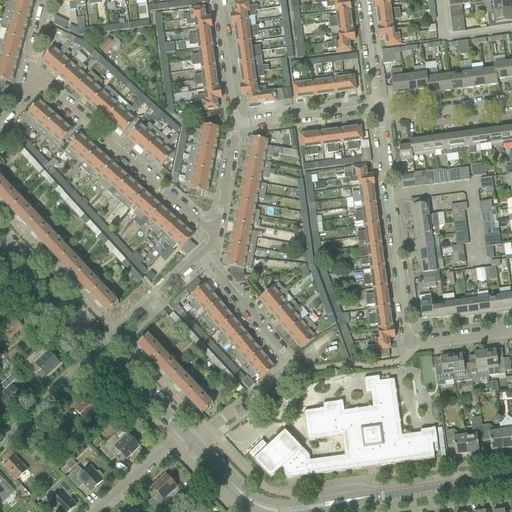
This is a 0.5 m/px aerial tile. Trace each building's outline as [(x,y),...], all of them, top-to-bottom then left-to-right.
[(7,0),(7,3),(30,9),(32,0),(7,0)] [(62,0),(63,3),(68,3),(69,11),(75,10),(75,7),(73,0),(62,0)] [(348,0),(343,1),(326,3),(326,8),(334,7),(335,12),(351,10),(349,0),(348,0)] [(500,0),(486,2),(485,2),(486,13),(487,13),(510,10),(508,0),(500,0)] [(243,2),(233,4),(234,13),(234,14),(255,11),(257,11),(256,5),(248,7),(248,2),(243,2)] [(7,3),(6,7),(13,9),(11,15),(27,19),(30,9),(7,3)] [(376,8),(377,17),(399,14),(399,9),(391,10),(390,5),(375,7),(375,8),(376,8)] [(449,7),(450,18),(462,17),(461,5),(449,7)] [(182,16),(183,21),(186,21),(186,20),(205,18),(205,17),(204,7),(194,8),(189,9),(190,15),(182,16)] [(328,18),(328,23),(351,20),(350,11),(351,11),(351,10),(335,12),(336,17),(328,18)] [(511,24),(510,10),(487,13),(489,28),(488,28),(511,24)] [(234,13),(230,14),(231,25),(234,24),(248,23),(247,18),(255,17),(255,11),(234,14),(234,13)] [(377,17),(378,27),(393,25),(392,21),(400,20),(399,14),(377,17)] [(3,19),(1,24),(25,30),(27,19),(11,15),(10,21),(3,19)] [(205,18),(186,20),(186,21),(186,26),(194,24),(195,29),(209,27),(209,28),(211,28),(211,27),(210,17),(210,16),(205,17),(205,18)] [(55,17),(53,24),(64,29),(67,23),(55,17)] [(462,17),(450,18),(451,26),(463,25),(462,17)] [(282,22),(278,22),(279,29),(283,28),(289,27),(288,20),(282,20),(282,22)] [(337,28),(338,32),(352,30),(351,20),(328,23),(329,29),(337,28)] [(248,23),(234,24),(235,35),(257,32),(256,26),(248,27),(248,23)] [(1,24),(0,28),(0,34),(6,36),(22,40),(25,30),(1,24)] [(84,25),(77,26),(77,29),(78,36),(85,35),(85,29),(84,25)] [(378,27),(377,27),(379,37),(379,38),(384,38),(384,37),(402,34),(402,30),(402,29),(393,30),(393,25),(378,27)] [(70,26),(67,31),(77,36),(78,36),(77,29),(70,26)] [(188,36),(188,40),(211,37),(209,28),(209,27),(195,29),(196,35),(188,36)] [(331,39),(331,43),(355,40),(353,31),(352,31),(352,30),(338,32),(338,38),(331,39)] [(235,35),(236,45),(250,43),(250,38),(258,37),(257,32),(235,35)] [(402,34),(384,37),(384,38),(385,39),(386,48),(400,46),(399,41),(408,39),(407,34),(402,34)] [(68,35),(65,40),(66,40),(73,43),(75,38),(68,35)] [(0,40),(0,45),(19,51),(22,40),(6,36),(4,42),(0,40)] [(197,45),(198,49),(212,48),(211,37),(188,40),(189,46),(197,45)] [(73,43),(72,43),(73,44),(79,46),(83,42),(75,38),(73,43)] [(103,47),(100,50),(105,54),(114,45),(110,40),(108,38),(102,45),(103,47)] [(355,40),(331,43),(331,44),(326,44),(327,50),(335,49),(336,54),(350,52),(349,42),(355,41),(355,40)] [(456,43),(457,47),(458,56),(469,54),(467,41),(456,43)] [(53,48),(41,61),(50,68),(66,51),(70,47),(69,46),(66,43),(58,53),(53,48)] [(236,45),(238,55),(260,52),(259,46),(251,47),(250,43),(236,45)] [(0,45),(0,50),(1,51),(0,56),(16,61),(19,51),(0,45)] [(88,46),(84,50),(90,56),(94,51),(88,46)] [(190,56),(191,61),(213,58),(212,48),(198,49),(199,55),(190,56)] [(381,51),(382,65),(395,63),(393,54),(400,53),(399,48),(393,49),(381,51)] [(50,68),(58,76),(69,63),(65,59),(69,54),(66,51),(50,68)] [(94,51),(90,56),(96,61),(100,57),(94,51)] [(238,55),(239,65),(261,62),(260,52),(238,55)] [(117,55),(111,62),(119,70),(125,63),(117,55)] [(0,68),(13,72),(16,61),(0,56),(0,68)] [(69,63),(58,76),(66,83),(82,65),(79,63),(73,58),(69,63)] [(200,65),(201,70),(215,68),(213,58),(191,61),(192,66),(200,65)] [(104,60),(100,65),(106,70),(110,66),(104,60)] [(239,65),(240,75),(263,72),(262,71),(268,71),(267,66),(262,67),(261,62),(239,65)] [(505,63),(494,64),(496,85),(497,85),(496,80),(507,79),(505,63)] [(494,69),(483,70),(485,87),(496,85),(494,64),(493,64),(494,69)] [(82,65),(66,83),(74,90),(85,77),(83,75),(82,74),(86,69),(82,65)] [(110,66),(106,70),(112,76),(116,71),(110,66)] [(471,67),(460,68),(460,74),(462,90),(474,88),(472,72),(471,67)] [(0,68),(0,79),(11,83),(13,72),(0,68)] [(193,76),(194,81),(216,78),(215,68),(201,70),(201,75),(193,76)] [(425,71),(426,73),(428,94),(439,93),(438,77),(437,69),(425,71)] [(483,70),(472,72),(474,88),(485,87),(483,70)] [(239,85),(240,85),(256,83),(255,78),(263,77),(263,72),(240,75),(242,85),(239,85)] [(414,75),(416,91),(427,90),(428,94),(426,73),(414,75)] [(339,79),(333,80),(335,94),(344,93),(345,93),(344,83),(343,74),(340,75),(338,75),(339,79)] [(345,74),(343,74),(344,83),(345,93),(355,92),(353,77),(347,78),(347,74),(345,74)] [(460,74),(449,75),(451,91),(462,90),(460,74)] [(120,75),(116,79),(122,85),(126,80),(120,75)] [(405,92),(416,91),(414,75),(403,76),(405,92)] [(449,75),(438,77),(439,93),(451,91),(449,75)] [(74,90),(82,97),(98,79),(94,76),(90,81),(85,77),(74,90)] [(324,77),(322,77),(325,95),(335,94),(333,80),(328,80),(327,76),(325,77),(324,77)] [(393,94),(405,92),(403,76),(391,78),(393,94)] [(318,81),(313,82),(315,97),(325,95),(322,77),(319,77),(318,77),(318,81)] [(203,86),(203,90),(220,88),(219,87),(217,88),(216,78),(194,81),(195,87),(203,86)] [(82,97),(90,104),(102,92),(98,88),(102,83),(98,79),(82,97)] [(298,84),(292,85),(294,99),(305,98),(302,79),(298,80),(298,84)] [(306,79),(302,79),(305,98),(315,97),(313,82),(307,83),(306,79)] [(126,80),(122,85),(128,90),(132,86),(126,80)] [(264,87),(256,88),(256,83),(240,85),(241,96),(243,95),(246,95),(265,92),(264,87)] [(193,101),(193,102),(221,98),(220,88),(203,90),(204,95),(196,96),(196,101),(193,101)] [(136,89),(132,94),(138,99),(142,95),(136,89)] [(265,92),(246,95),(247,105),(250,105),(291,99),(289,89),(284,90),(274,91),(265,92)] [(90,104),(99,112),(115,93),(111,90),(106,96),(102,92),(90,104)] [(115,93),(99,112),(107,119),(118,106),(123,101),(118,97),(118,96),(115,93)] [(138,99),(149,109),(153,104),(142,95),(138,99)] [(221,98),(193,102),(194,107),(202,106),(203,111),(218,109),(216,99),(221,98)] [(27,123),(30,127),(31,126),(47,108),(38,101),(27,114),(32,118),(27,123)] [(118,106),(107,119),(115,126),(131,108),(128,106),(127,105),(123,110),(122,110),(118,106)] [(31,126),(30,127),(33,129),(34,129),(38,124),(43,128),(55,115),(47,108),(31,126)] [(131,108),(115,126),(123,133),(130,126),(134,121),(131,118),(130,117),(135,111),(131,108)] [(158,109),(154,114),(160,119),(164,114),(158,109)] [(164,114),(160,119),(166,124),(170,120),(164,114)] [(43,137),(43,138),(47,141),(63,123),(55,115),(43,128),(48,132),(43,137)] [(47,141),(51,145),(51,144),(56,139),(60,143),(65,138),(71,130),(63,123),(47,141)] [(128,137),(136,145),(152,127),(148,123),(144,128),(139,124),(128,137)] [(174,123),(170,128),(176,133),(180,128),(174,123)] [(194,130),(193,135),(217,139),(219,128),(209,126),(202,125),(201,131),(194,130)] [(18,139),(21,137),(24,134),(19,129),(16,126),(11,131),(18,139)] [(136,145),(145,152),(156,139),(151,135),(156,130),(152,127),(136,145)] [(360,127),(350,129),(353,151),(358,150),(357,142),(362,142),(360,127)] [(511,127),(500,129),(502,145),(511,143),(511,131),(511,130),(511,127)] [(488,128),(477,129),(479,146),(490,144),(491,147),(491,146),(488,128)] [(489,128),(488,128),(491,146),(502,145),(500,129),(489,130),(489,128)] [(350,129),(340,130),(341,144),(346,144),(347,152),(353,151),(350,129)] [(477,129),(466,131),(468,147),(469,154),(475,153),(474,146),(479,146),(477,129)] [(340,130),(329,131),(332,154),(338,153),(336,145),(341,144),(340,130)] [(329,131),(319,133),(321,147),(326,146),(327,154),(332,154),(329,131)] [(466,131),(454,133),(457,149),(468,147),(466,131)] [(319,133),(309,134),(312,156),(318,156),(317,147),(321,147),(319,133)] [(454,133),(443,134),(446,155),(457,153),(457,149),(454,133)] [(68,156),(72,159),(87,142),(79,134),(68,147),(72,151),(68,156)] [(312,156),(309,134),(299,135),(301,149),(306,149),(307,157),(312,156)] [(443,134),(432,136),(434,154),(435,154),(434,152),(440,151),(440,156),(446,155),(443,134)] [(193,135),(192,140),(199,141),(198,142),(198,146),(215,149),(217,139),(193,135)] [(168,142),(153,160),(161,167),(167,159),(172,154),(168,150),(177,140),(178,139),(174,136),(173,136),(168,142)] [(432,138),(421,139),(423,156),(434,154),(432,136),(432,138)] [(250,138),(248,148),(265,152),(273,153),(274,148),(266,147),(267,144),(267,141),(250,138)] [(25,139),(21,142),(26,148),(30,144),(25,139)] [(145,152),(153,160),(168,142),(165,139),(160,143),(156,139),(145,152)] [(421,139),(410,141),(410,143),(412,157),(423,156),(421,139)] [(17,150),(21,146),(15,141),(12,144),(17,150)] [(72,159),(71,160),(75,164),(80,158),(84,162),(96,149),(87,142),(72,159)] [(399,153),(396,154),(397,163),(401,162),(401,161),(405,160),(408,165),(413,165),(412,157),(410,143),(407,144),(398,145),(399,153)] [(30,144),(26,148),(32,154),(36,150),(30,144)] [(23,156),(26,152),(21,146),(17,150),(23,156)] [(190,151),(189,156),(190,156),(213,160),(215,149),(198,146),(197,152),(196,152),(191,151),(190,151)] [(248,148),(246,159),(263,162),(264,157),(272,158),(273,153),(265,152),(248,148)] [(274,148),(273,153),(277,154),(282,155),(285,156),(287,156),(297,158),(296,152),(274,148)] [(85,162),(80,168),(87,174),(88,173),(104,156),(96,149),(84,162),(85,162)] [(360,158),(354,158),(354,164),(371,162),(369,149),(359,150),(360,158)] [(32,158),(26,152),(23,156),(28,162),(32,158)] [(39,154),(35,158),(42,165),(46,161),(39,154)] [(88,173),(87,174),(92,178),(96,173),(100,176),(112,163),(104,156),(88,173)] [(189,156),(188,161),(189,161),(195,162),(193,168),(210,171),(213,160),(190,156),(189,156)] [(33,167),(37,164),(32,158),(28,162),(33,167)] [(45,169),(54,179),(58,174),(54,169),(59,164),(53,159),(45,169)] [(246,159),(244,170),(268,174),(268,173),(269,173),(270,170),(270,169),(262,167),(263,162),(246,159)] [(101,185),(100,185),(104,189),(104,188),(120,170),(112,163),(100,176),(105,180),(101,185)] [(39,173),(42,170),(37,164),(33,167),(39,173)] [(480,170),(485,170),(484,164),(471,166),(473,178),(481,176),(480,170)] [(344,174),(344,179),(349,179),(350,178),(366,176),(365,166),(355,167),(351,167),(344,168),(344,174)] [(186,172),(185,177),(186,177),(208,182),(210,171),(193,168),(192,174),(187,173),(186,172)] [(468,168),(460,169),(461,182),(469,180),(469,178),(468,168)] [(460,169),(448,171),(450,181),(450,183),(461,182),(460,169)] [(44,179),(47,176),(42,170),(39,173),(44,179)] [(104,188),(104,189),(112,196),(113,195),(117,191),(128,178),(120,170),(104,188)] [(244,170),(242,180),(259,184),(260,178),(267,179),(268,174),(244,170)] [(441,170),(437,170),(437,172),(438,185),(446,184),(446,183),(450,183),(450,181),(448,171),(446,171),(446,170),(441,171),(441,170)] [(430,171),(425,172),(425,173),(427,186),(438,185),(437,172),(430,173),(430,171)] [(421,174),(414,175),(416,188),(427,186),(425,173),(425,172),(421,172),(421,174)] [(350,178),(349,179),(350,184),(351,184),(357,183),(358,183),(358,187),(374,185),(372,175),(366,176),(350,178)] [(416,188),(414,175),(399,177),(401,190),(416,188)] [(49,185),(53,181),(47,176),(44,179),(49,185)] [(60,177),(56,181),(62,187),(66,182),(60,177)] [(185,177),(184,182),(185,182),(191,183),(189,190),(190,190),(193,190),(201,192),(202,192),(206,193),(208,182),(186,177),(185,177)] [(117,199),(116,200),(120,203),(121,202),(136,185),(128,178),(117,191),(121,195),(117,199)] [(491,178),(479,179),(481,191),(487,190),(493,189),(492,185),(491,178)] [(242,180),(240,191),(264,196),(265,190),(258,189),(259,184),(242,180)] [(54,190),(58,187),(53,181),(49,185),(54,190)] [(66,182),(62,187),(67,193),(71,189),(68,184),(67,183),(66,182)] [(10,210),(21,200),(5,183),(0,187),(0,202),(2,205),(4,203),(10,210)] [(121,202),(120,203),(124,207),(124,206),(128,201),(133,205),(144,192),(136,185),(121,202)] [(359,192),(351,193),(352,198),(374,195),(373,186),(374,186),(374,185),(358,187),(359,192)] [(60,196),(63,193),(58,187),(54,190),(60,196)] [(190,190),(189,197),(200,199),(202,192),(201,192),(193,190),(190,190)] [(240,191),(238,202),(255,205),(256,199),(263,200),(264,196),(240,191)] [(75,192),(71,197),(76,203),(81,198),(75,192)] [(133,213),(132,214),(136,218),(137,217),(152,199),(144,192),(133,205),(137,209),(133,213)] [(65,202),(69,199),(63,193),(60,196),(65,202)] [(374,195),(352,198),(353,204),(360,203),(361,207),(375,205),(374,195)] [(81,198),(76,203),(82,209),(86,205),(81,198)] [(410,201),(412,218),(428,215),(426,198),(410,201)] [(70,208),(74,204),(69,199),(65,202),(70,208)] [(137,217),(136,218),(140,221),(141,220),(145,216),(149,219),(161,206),(152,199),(137,217)] [(26,227),(37,217),(21,200),(10,210),(17,217),(15,219),(19,223),(21,222),(26,227)] [(491,201),(479,202),(480,214),(490,213),(491,212),(496,212),(495,207),(492,208),(491,201)] [(238,202),(236,213),(258,217),(259,212),(254,210),(255,205),(238,202)] [(465,203),(451,205),(451,208),(452,212),(458,212),(463,211),(466,210),(465,203)] [(76,213),(79,210),(74,204),(70,208),(76,213)] [(361,212),(354,213),(355,218),(377,215),(375,205),(361,207),(361,212)] [(149,228),(149,229),(153,232),(169,214),(161,206),(149,219),(153,223),(149,228)] [(90,208),(86,213),(91,219),(95,215),(90,208)] [(81,219),(84,216),(79,210),(76,213),(81,219)] [(463,211),(458,212),(458,216),(452,217),(453,223),(465,222),(463,211)] [(490,213),(480,214),(482,225),(494,223),(493,217),(496,216),(496,212),(491,212),(490,213)] [(236,213),(234,223),(251,226),(252,220),(258,221),(258,217),(236,213)] [(153,232),(149,236),(158,243),(161,239),(177,221),(169,214),(153,232)] [(412,218),(414,229),(437,226),(438,226),(437,214),(428,215),(412,218)] [(95,215),(91,219),(97,226),(101,221),(95,215)] [(377,215),(355,218),(355,224),(363,223),(364,227),(378,225),(377,215)] [(86,225),(90,222),(84,216),(81,219),(86,225)] [(42,244),(53,234),(37,217),(26,227),(32,233),(30,235),(34,239),(36,238),(42,244)] [(177,221),(161,239),(169,246),(185,228),(177,221)] [(91,231),(95,227),(90,222),(86,225),(91,231)] [(465,222),(453,223),(454,230),(454,231),(455,235),(460,234),(461,234),(467,233),(465,222)] [(234,223),(232,234),(256,238),(257,233),(250,231),(251,226),(234,223)] [(494,223),(482,225),(483,236),(493,235),(499,234),(498,230),(495,230),(494,223)] [(105,224),(100,229),(106,236),(110,231),(105,224)] [(364,232),(357,233),(357,238),(379,235),(378,225),(364,227),(364,232)] [(414,229),(415,240),(431,238),(437,237),(439,237),(437,226),(414,229)] [(97,236),(100,233),(95,227),(91,231),(97,236)] [(169,246),(173,250),(173,249),(177,244),(182,248),(180,250),(187,256),(196,247),(189,241),(193,235),(185,228),(169,246)] [(110,231),(106,236),(111,242),(116,237),(110,231)] [(102,242),(105,239),(100,233),(97,236),(102,242)] [(285,233),(284,240),(293,242),(294,235),(285,233)] [(460,234),(455,235),(455,239),(456,246),(463,245),(468,245),(467,233),(461,234),(460,234)] [(58,262),(69,251),(53,234),(42,244),(49,251),(47,253),(51,257),(53,256),(58,262)] [(232,234),(230,245),(247,248),(248,241),(255,243),(256,238),(232,234)] [(493,235),(483,236),(485,248),(492,247),(500,246),(499,239),(499,234),(493,235)] [(379,235),(357,238),(359,248),(380,245),(379,235)] [(415,240),(417,252),(433,249),(431,238),(415,240)] [(107,248),(111,245),(105,239),(102,242),(107,248)] [(119,241),(115,246),(121,252),(125,247),(119,241)] [(503,245),(505,257),(511,256),(510,244),(503,245)] [(112,254),(116,251),(111,245),(107,248),(112,254)] [(230,245),(228,255),(245,258),(252,259),(253,254),(246,253),(247,248),(230,245)] [(359,248),(358,248),(360,260),(382,257),(380,245),(359,248)] [(456,246),(451,247),(452,254),(457,253),(458,253),(464,252),(463,245),(456,246)] [(160,256),(166,262),(175,252),(173,250),(169,246),(160,256)] [(125,247),(121,252),(126,258),(131,253),(125,247)] [(433,249),(417,252),(418,263),(421,262),(437,260),(441,260),(439,248),(433,249)] [(74,279),(85,268),(69,251),(58,262),(64,267),(62,269),(66,273),(68,272),(74,279)] [(118,260),(121,256),(116,251),(112,254),(118,260)] [(132,255),(128,260),(135,268),(140,263),(143,259),(135,251),(135,252),(134,252),(132,255)] [(273,254),(274,261),(267,261),(267,267),(286,267),(286,253),(273,254)] [(245,258),(228,255),(226,266),(243,269),(244,262),(251,264),(252,259),(245,258)] [(123,265),(127,262),(121,256),(118,260),(123,265)] [(360,260),(361,267),(369,266),(369,270),(383,268),(382,257),(360,260)] [(437,260),(421,262),(422,274),(432,273),(438,272),(438,271),(437,261),(437,260)] [(128,271),(132,268),(127,262),(123,265),(128,271)] [(140,263),(135,268),(141,274),(146,269),(140,263)] [(305,265),(298,268),(301,273),(307,270),(305,265)] [(323,265),(317,265),(321,275),(326,273),(323,265)] [(491,268),(484,269),(485,281),(497,280),(495,267),(491,268)] [(90,296),(101,286),(85,268),(74,279),(81,286),(79,287),(83,292),(85,290),(90,296)] [(134,277),(137,274),(132,268),(128,271),(134,277)] [(370,275),(362,276),(363,281),(385,278),(383,268),(369,270),(370,275)] [(307,270),(301,273),(303,278),(310,275),(307,270)] [(150,272),(146,277),(151,281),(155,277),(150,272)] [(432,273),(422,274),(423,279),(434,278),(435,283),(440,282),(438,272),(432,273)] [(139,283),(142,279),(137,274),(134,277),(139,283)] [(328,278),(322,280),(325,287),(331,285),(328,278)] [(385,278),(363,281),(364,286),(371,285),(372,290),(386,288),(385,278)] [(190,304),(193,308),(211,293),(204,284),(202,286),(197,279),(184,291),(189,297),(191,295),(195,300),(190,304)] [(319,279),(314,282),(317,290),(322,287),(319,279)] [(331,285),(325,287),(328,294),(333,292),(331,285)] [(118,303),(101,286),(90,296),(96,302),(94,303),(98,307),(100,305),(107,313),(107,312),(111,308),(111,309),(113,307),(113,306),(116,303),(117,304),(118,303)] [(259,298),(266,307),(280,296),(284,292),(281,288),(276,292),(272,287),(259,298)] [(365,296),(365,301),(387,298),(386,288),(372,290),(373,295),(365,296)] [(510,288),(499,290),(499,296),(501,304),(502,312),(511,311),(511,301),(511,295),(510,295),(510,292),(510,288)] [(266,307),(273,315),(286,304),(283,300),(287,296),(284,292),(280,296),(266,307)] [(324,292),(319,295),(322,303),(327,301),(324,292)] [(201,307),(205,312),(218,301),(211,293),(193,308),(196,312),(201,307)] [(465,295),(465,298),(468,317),(479,315),(477,299),(476,293),(465,295)] [(430,295),(419,297),(422,318),(433,317),(431,303),(432,303),(431,301),(430,295)] [(499,296),(488,298),(490,314),(502,312),(499,296)] [(335,297),(330,299),(332,307),(338,304),(335,297)] [(365,301),(367,311),(389,308),(387,298),(365,301)] [(454,300),(456,316),(456,319),(468,317),(465,298),(454,300)] [(488,298),(477,299),(479,315),(490,314),(488,298)] [(445,318),(456,316),(454,300),(443,302),(445,318)] [(204,321),(207,325),(225,309),(218,301),(205,312),(209,317),(204,321)] [(327,301),(322,303),(325,311),(330,309),(327,301)] [(431,303),(433,317),(433,319),(445,318),(443,302),(432,303),(431,303)] [(273,315),(280,324),(299,308),(296,305),(290,309),(286,304),(273,315)] [(338,304),(332,307),(335,314),(340,312),(338,304)] [(178,306),(173,310),(179,316),(184,312),(178,306)] [(299,308),(280,324),(287,332),(300,321),(308,315),(302,307),(299,309),(299,308)] [(389,308),(367,311),(367,315),(368,315),(368,321),(369,321),(390,318),(389,308)] [(215,324),(219,329),(232,318),(225,309),(207,325),(210,328),(215,324)] [(11,315),(4,322),(0,325),(0,329),(8,338),(21,326),(11,315)] [(187,316),(183,320),(188,326),(193,322),(187,316)] [(333,316),(327,318),(330,325),(336,323),(333,316)] [(173,321),(178,326),(182,323),(176,317),(173,321)] [(342,317),(337,319),(339,326),(345,324),(342,317)] [(218,338),(221,341),(239,326),(232,318),(219,329),(223,333),(218,338)] [(369,321),(368,321),(369,326),(377,325),(377,330),(393,328),(393,326),(391,327),(390,318),(369,321)] [(287,332),(294,340),(313,325),(310,321),(304,326),(300,321),(287,332)] [(193,322),(188,326),(194,332),(199,328),(193,322)] [(178,326),(184,332),(187,329),(182,323),(178,326)] [(345,324),(339,326),(343,335),(348,334),(345,324)] [(313,325),(294,340),(301,349),(314,338),(310,333),(316,329),(313,325)] [(229,341),(233,345),(246,334),(239,326),(221,341),(224,345),(229,341)] [(378,334),(370,335),(371,341),(372,341),(389,339),(395,338),(393,328),(377,330),(378,334)] [(193,335),(187,329),(184,332),(189,338),(193,335)] [(202,332),(197,336),(203,342),(208,338),(202,332)] [(154,363),(165,353),(148,334),(147,335),(148,335),(143,339),(141,340),(142,341),(137,345),(137,344),(136,345),(154,363)] [(235,358),(240,354),(253,343),(246,334),(233,345),(237,350),(232,355),(235,358)] [(189,338),(195,344),(198,341),(193,335),(189,338)] [(350,336),(344,338),(346,345),(352,343),(350,336)] [(208,338),(203,342),(209,348),(213,344),(208,338)] [(371,341),(366,341),(367,347),(375,346),(375,350),(372,351),(373,360),(389,358),(388,349),(390,349),(389,339),(372,341),(371,341)] [(204,347),(198,341),(195,344),(200,350),(204,347)] [(240,354),(235,358),(238,362),(243,358),(247,362),(260,351),(253,343),(240,354)] [(352,343),(346,345),(350,353),(355,351),(352,343)] [(209,352),(204,347),(200,350),(206,356),(209,352)] [(217,348),(212,352),(218,358),(223,354),(217,348)] [(15,350),(8,357),(12,360),(14,362),(21,355),(15,350)] [(474,353),(473,353),(474,356),(468,357),(469,364),(471,379),(488,377),(485,352),(484,352),(483,350),(474,351),(474,353)] [(495,350),(485,352),(488,377),(505,374),(505,372),(503,359),(497,360),(496,350),(495,350)] [(245,371),(248,375),(267,359),(260,351),(247,362),(251,367),(245,371)] [(47,375),(59,364),(58,363),(60,361),(55,355),(53,357),(48,352),(40,360),(35,354),(24,363),(35,374),(40,370),(41,371),(46,376),(47,375)] [(206,356),(211,361),(215,358),(209,352),(206,356)] [(170,380),(181,370),(165,353),(154,363),(170,380)] [(223,354),(218,358),(224,364),(228,360),(223,354)] [(471,381),(471,379),(469,364),(463,365),(462,355),(451,356),(454,380),(455,383),(471,381)] [(454,380),(451,356),(440,358),(441,368),(435,368),(438,386),(445,386),(444,382),(445,382),(453,381),(454,380)] [(211,361),(217,367),(220,364),(215,358),(211,361)] [(267,359),(248,375),(251,378),(257,374),(261,379),(274,368),(267,359)] [(1,366),(9,375),(15,370),(6,360),(1,366)] [(226,370),(220,364),(217,367),(222,373),(226,370)] [(232,364),(227,368),(233,374),(238,370),(232,364)] [(186,397),(197,387),(181,370),(170,380),(186,397)] [(222,373),(228,379),(231,376),(226,370),(222,373)] [(238,370),(233,374),(238,379),(243,375),(238,370)] [(21,399),(22,398),(18,393),(16,391),(21,387),(11,375),(1,385),(6,391),(0,396),(0,400),(3,404),(0,406),(5,411),(8,409),(9,410),(21,399)] [(228,379),(233,385),(237,382),(231,376),(228,379)] [(247,377),(241,382),(248,390),(254,385),(247,377)] [(262,441),(248,454),(254,460),(253,460),(270,479),(279,471),(286,479),(344,471),(361,469),(361,464),(367,463),(375,462),(376,467),(434,459),(432,444),(437,444),(436,434),(435,428),(420,430),(420,433),(402,436),(395,389),(394,379),(380,381),(379,377),(364,379),(366,394),(370,393),(372,407),(344,411),(344,408),(343,401),(322,404),(323,409),(304,411),(305,421),(308,441),(342,437),(344,451),(344,456),(310,461),(309,456),(302,448),(302,449),(294,441),(292,438),(285,431),(268,447),(262,441)] [(213,404),(197,387),(186,397),(202,414),(202,413),(206,409),(206,410),(208,408),(207,408),(212,404),(213,404)] [(74,409),(81,416),(85,420),(98,408),(87,397),(74,409)] [(221,400),(220,403),(222,406),(226,406),(228,404),(229,401),(227,398),(224,398),(221,400)] [(479,417),(470,418),(471,426),(480,425),(479,417)] [(501,423),(499,424),(500,431),(503,450),(511,448),(511,418),(510,419),(510,423),(509,423),(504,420),(501,423)] [(489,425),(481,426),(483,439),(489,438),(491,451),(503,450),(500,431),(494,432),(494,429),(489,425)] [(74,426),(67,432),(70,435),(76,429),(74,426)] [(471,435),(465,436),(467,454),(479,453),(477,439),(483,439),(481,426),(474,427),(470,432),(471,435)] [(289,428),(285,431),(292,438),(294,441),(297,437),(289,428)] [(467,454),(465,436),(459,437),(458,434),(453,430),(446,431),(447,443),(454,443),(455,456),(467,454)] [(137,445),(139,443),(135,438),(132,440),(128,435),(120,442),(114,436),(100,450),(111,461),(119,453),(126,459),(139,447),(137,445)] [(97,448),(102,443),(99,439),(93,444),(97,448)] [(4,467),(11,475),(21,486),(32,475),(15,457),(4,467)] [(67,465),(61,471),(65,475),(71,469),(67,465)] [(49,467),(43,472),(48,476),(53,471),(49,467)] [(101,479),(103,477),(98,472),(96,474),(90,468),(83,474),(78,468),(68,478),(78,489),(83,484),(91,492),(102,481),(101,479)] [(172,482),(174,480),(169,475),(167,477),(166,475),(152,488),(158,494),(153,499),(163,510),(174,501),(168,495),(176,487),(172,482)] [(0,505),(3,502),(14,493),(3,482),(0,484),(0,505)] [(76,506),(74,505),(68,498),(73,493),(63,482),(53,492),(58,498),(52,504),(58,510),(55,511),(69,511),(71,511),(76,506)] [(23,492),(20,495),(25,501),(28,498),(23,492)]
